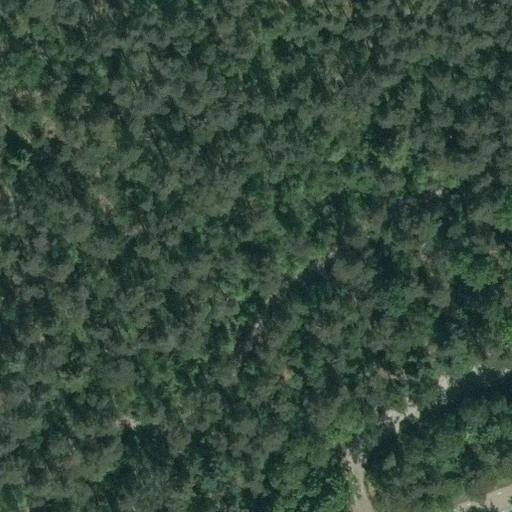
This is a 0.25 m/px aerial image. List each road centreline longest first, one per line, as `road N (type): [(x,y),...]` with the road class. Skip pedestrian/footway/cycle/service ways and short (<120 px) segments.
road 1 (track): [(33,511),(81,437),(102,424),(185,432),(202,424),(258,320),(343,241),(401,207),(511,163)]
road 2 (unclassified): [(362,511),(354,467),(374,434),(511,362)]
